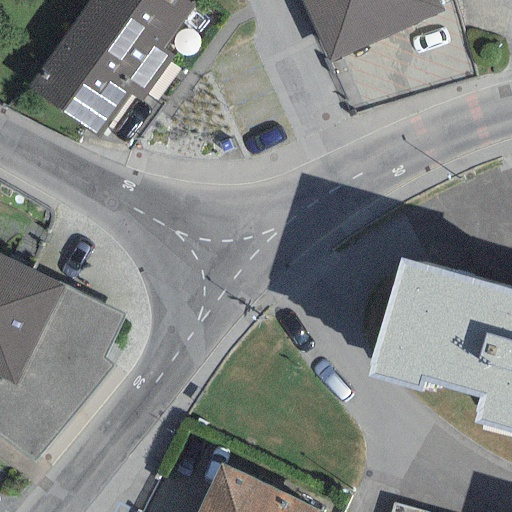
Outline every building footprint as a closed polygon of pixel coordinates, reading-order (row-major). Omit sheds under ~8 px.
[(192,5),(184,0),(86,0),(26,87),(99,138),(131,94),(141,101),(173,56),(162,48),(192,5)] [(299,0),(328,63),(442,11),(437,0),(299,0)] [(64,288),(0,257),(0,378),(16,386),(64,288)] [(511,293),(400,261),(368,376),(416,389),(419,378),(481,395),(473,421),(511,432),(511,293)] [(124,315),(64,288),(16,386),(0,378),(0,436),(35,464),(115,366),(102,358),(124,315)] [(320,511),(218,463),(194,511),(320,511)] [(424,511),(393,503),(390,511),(424,511)]
